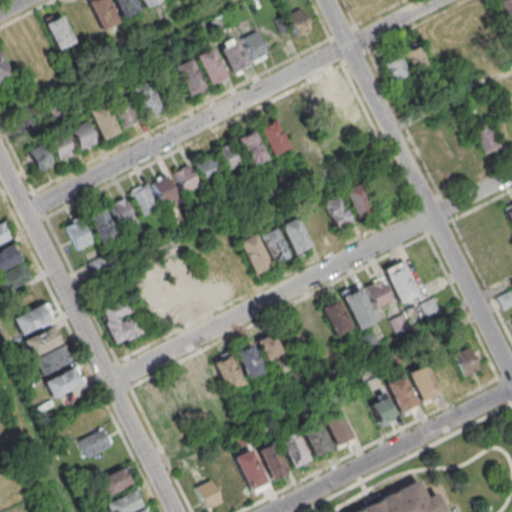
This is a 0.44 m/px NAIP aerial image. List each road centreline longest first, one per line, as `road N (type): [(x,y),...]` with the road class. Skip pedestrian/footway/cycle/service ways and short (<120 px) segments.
road 1 (residential): [(511,178),(109,382)]
road 2 (residential): [(511,381),(328,0)]
road 3 (residential): [(173,511),(0,152)]
road 4 (residential): [(29,210),(351,46)]
road 5 (residential): [(511,387),(270,511)]
